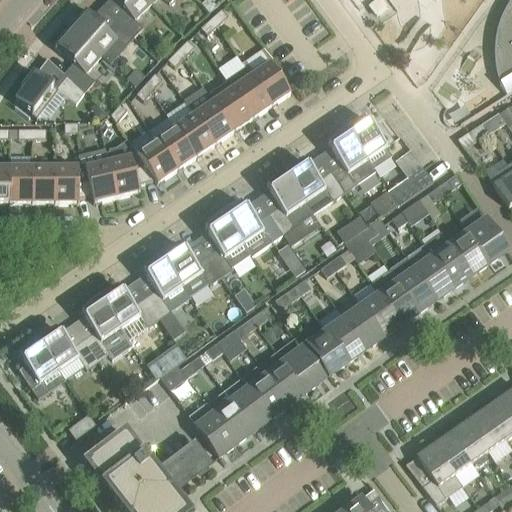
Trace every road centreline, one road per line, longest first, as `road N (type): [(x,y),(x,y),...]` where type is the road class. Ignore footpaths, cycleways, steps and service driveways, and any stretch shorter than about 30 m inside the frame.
road 1 (residential): [(159,219),(378,67)]
road 2 (residential): [(0,329),(159,219)]
road 3 (residential): [(358,439),(511,329)]
road 4 (residential): [(159,219),(0,229)]
road 5 (residential): [(465,171),(378,67)]
road 6 (residential): [(257,511),(358,439)]
